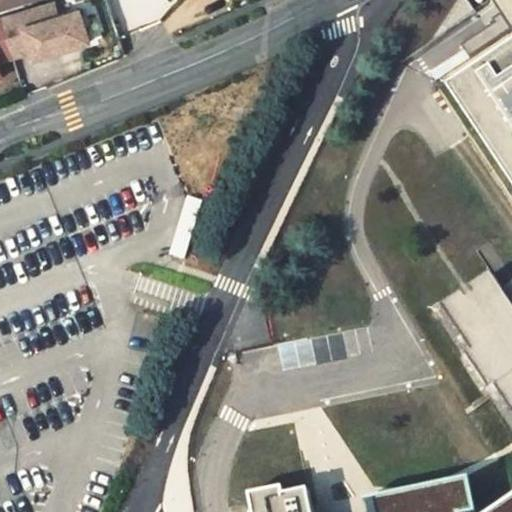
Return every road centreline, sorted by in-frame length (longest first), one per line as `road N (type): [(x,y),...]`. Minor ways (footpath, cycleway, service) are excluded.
road 1 (residential): [(136,505),(363,0)]
road 2 (unclassified): [(328,0),(225,53),(0,133)]
